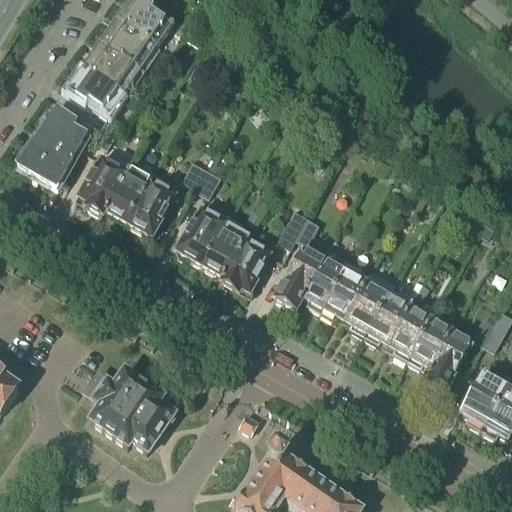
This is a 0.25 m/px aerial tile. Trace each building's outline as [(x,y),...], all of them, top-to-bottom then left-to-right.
[(135,5),(118,29),(156,56),(173,31),(162,24),(165,20),(153,11),(150,15),(135,5)] [(118,29),(101,53),(139,79),(156,56),(118,29)] [(203,51),(201,54),(195,65),(209,73),(217,59),(203,51)] [(101,53),(84,77),(122,103),(139,79),(101,53)] [(122,103),(84,77),(67,101),(105,128),(122,103)] [(332,90),(305,88),(303,110),(330,112),(332,90)] [(55,118),(35,146),(71,171),(72,170),(68,168),(72,163),(75,164),(85,146),(69,135),(73,130),(55,118)] [(309,144),(329,156),(343,130),(323,119),(309,144)] [(86,140),(95,145),(102,133),(93,127),(86,140)] [(105,129),(102,133),(95,145),(94,148),(106,155),(117,136),(105,129)] [(71,171),(35,146),(16,173),(33,183),(31,187),(36,189),(38,186),(57,196),(60,191),(67,195),(72,186),(65,181),(71,171)] [(77,168),(81,170),(87,160),(83,157),(77,168)] [(101,224),(103,220),(127,176),(112,167),(109,172),(99,166),(74,209),(101,224)] [(371,180),(382,186),(390,172),(379,166),(371,180)] [(211,169),(206,177),(218,184),(223,175),(211,169)] [(182,189),(195,196),(205,177),(193,170),(182,189)] [(135,180),(127,176),(103,220),(105,221),(106,220),(126,232),(153,183),(138,175),(135,180)] [(205,177),(195,196),(207,203),(218,184),(206,177),(205,177)] [(153,183),(126,232),(150,246),(175,203),(165,197),(168,191),(153,183)] [(407,215),(417,220),(426,203),(416,198),(407,215)] [(219,291),(220,292),(246,243),(266,211),(258,206),(252,217),(251,216),(241,233),(228,226),(201,274),(220,285),(219,285),(221,286),(219,291)] [(181,263),(201,274),(228,226),(213,217),(209,223),(199,217),(175,259),(181,263)] [(288,257),(294,247),(306,226),(294,219),(288,229),(287,228),(275,249),(288,257)] [(318,233),(306,226),(294,247),(306,255),(318,233)] [(481,248),(485,241),(487,239),(482,236),(476,245),(481,248)] [(246,243),(220,292),(235,300),(245,306),(269,263),(260,258),(263,253),(246,243)] [(293,318),(325,261),(320,269),(300,258),(272,307),(281,312),(281,317),(289,321),(293,318)] [(305,313),(319,321),(348,269),(336,262),(334,266),(325,261),(293,318),(294,319),(301,305),(308,309),(305,313)] [(335,325),(343,329),(368,285),(359,280),(361,276),(348,269),(319,321),(333,329),(335,325)] [(348,337),(363,345),(387,302),(386,301),(392,290),(371,279),(368,285),(343,329),(350,333),(348,337)] [(408,300),(415,304),(421,292),(415,288),(408,300)] [(421,292),(415,304),(422,307),(428,295),(421,292)] [(379,349),(387,353),(411,310),(402,304),(399,308),(387,302),(363,345),(377,353),(379,349)] [(391,362),(406,370),(431,326),(433,322),(432,321),(435,315),(424,309),(421,315),(411,310),(387,353),(394,357),(391,362)] [(500,319),(493,332),(480,354),(492,361),(511,326),(500,319)] [(468,347),(480,354),(493,332),(481,325),(468,347)] [(420,390),(421,391),(453,333),(444,328),(442,332),(431,326),(406,370),(412,373),(419,377),(422,373),(428,377),(420,390)] [(453,333),(421,391),(442,403),(470,354),(449,343),(454,334),(453,333)] [(130,450),(134,452),(146,461),(152,451),(173,422),(157,411),(161,405),(123,379),(112,393),(105,388),(104,389),(96,383),(83,403),(91,408),(91,409),(98,414),(88,429),(127,455),(130,450)] [(465,430),(480,439),(506,392),(483,380),(459,421),(468,425),(465,430)] [(0,384),(0,420),(16,396),(0,384)] [(511,395),(506,392),(480,439),(494,447),(497,442),(505,446),(511,433),(511,395)] [(256,429),(245,423),(244,423),(243,425),(244,426),(240,434),(238,433),(237,435),(249,442),(256,429)] [(263,471),(243,501),(234,511),(279,511),(282,508),(287,511),(351,511),(273,457),(263,471)]
